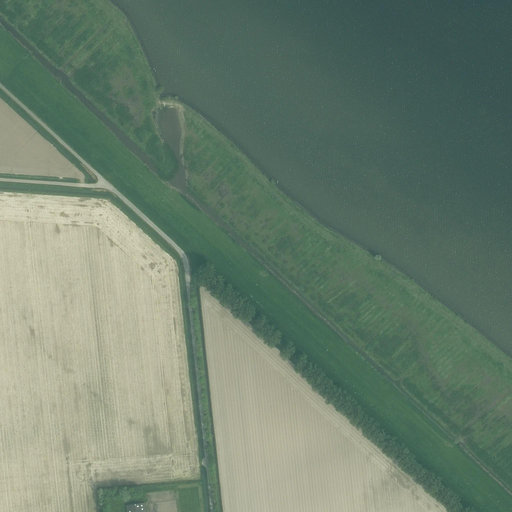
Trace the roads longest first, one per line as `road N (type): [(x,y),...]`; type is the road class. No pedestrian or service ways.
road 1 (track): [(490,511),(198,247)]
road 2 (unclassified): [(211,511),(182,255),(108,184)]
road 3 (track): [(0,62),(198,247)]
road 4 (unclassified): [(108,184),(0,85)]
